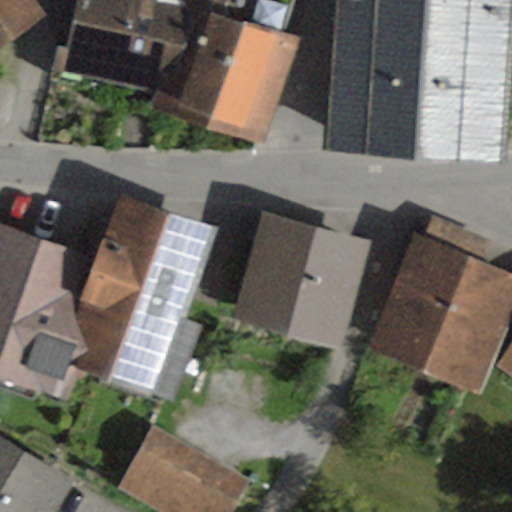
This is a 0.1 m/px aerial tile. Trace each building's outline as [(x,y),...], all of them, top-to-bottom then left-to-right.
[(0,0),(0,56),(54,14),(43,0),(0,0)] [(89,0),(79,46),(59,42),(51,82),(86,90),(92,75),(165,90),(160,106),(274,140),(310,34),(292,29),(228,10),(231,0),(89,0)] [(231,0),(228,10),(292,29),(300,0),(231,0)] [(511,0),(351,0),(342,147),(511,157),(511,0)] [(95,302),(76,360),(92,365),(171,391),(227,224),(132,192),(95,302)] [(274,209),(245,318),(354,346),(382,238),(274,209)] [(425,230),(378,347),(493,393),(511,344),(511,265),(489,256),(495,239),(438,217),(432,233),(425,230)] [(95,250),(1,220),(0,224),(0,381),(35,395),(37,385),(76,397),(92,365),(76,360),(95,302),(78,297),(95,250)] [(240,511),(258,479),(159,426),(126,488),(170,511),(240,511)] [(65,511),(85,479),(0,429),(0,511),(65,511)]
